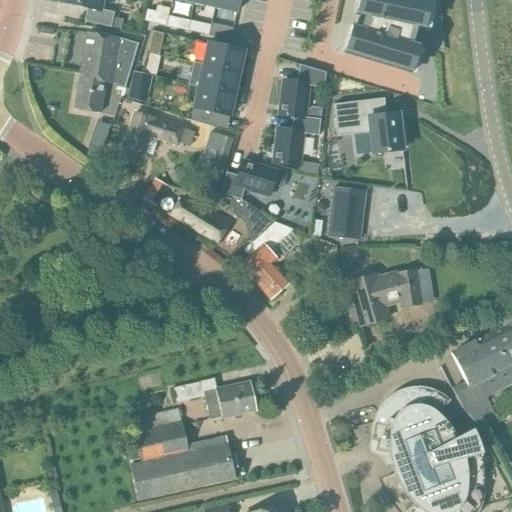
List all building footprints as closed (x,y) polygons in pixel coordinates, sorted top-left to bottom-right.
[(59,0),(59,4),(88,10),(85,21),(110,27),(113,17),(114,13),(102,11),(104,0),(59,0)] [(192,0),(191,7),(213,11),(215,0),(192,0)] [(215,0),(213,11),(235,16),(239,0),(215,0)] [(345,54),(407,73),(407,74),(416,77),(424,47),(411,43),(416,28),(425,30),(430,1),(424,0),(358,0),(355,14),(364,17),(361,29),(352,26),(345,54)] [(167,14),(157,12),(156,21),(165,23),(167,14)] [(110,27),(110,29),(120,32),(123,20),(113,17),(110,27)] [(209,25),(200,23),(198,33),(207,35),(209,25)] [(221,28),(212,26),(210,35),(219,37),(221,28)] [(87,33),(74,109),(100,113),(105,82),(110,83),(123,87),(124,87),(137,44),(136,44),(118,38),(87,33)] [(160,43),(151,42),(149,51),(158,53),(160,43)] [(203,42),(198,65),(239,74),(244,51),(228,48),(203,42)] [(157,56),(147,54),(145,64),(155,65),(157,56)] [(191,64),(186,87),(193,88),(234,97),(239,74),(198,65),(191,64)] [(281,79),(276,117),(293,119),(293,116),(307,118),(308,109),(311,87),(323,88),(324,88),(326,73),(304,66),(299,65),(297,81),(281,79)] [(133,72),(127,100),(146,104),(152,76),(133,72)] [(193,88),(188,111),(229,120),(234,97),(193,88)] [(333,105),(337,136),(370,132),(373,153),(402,150),(398,114),(369,117),(367,101),(333,105)] [(142,106),(140,112),(194,127),(195,122),(142,106)] [(328,107),(318,106),(316,115),(326,117),(328,107)] [(123,148),(143,154),(149,136),(177,145),(178,143),(190,147),(194,133),(183,129),(183,128),(135,112),(123,148)] [(275,127),(271,165),(301,168),(305,134),(318,136),(320,119),(307,118),(293,116),(293,119),(292,129),(275,127)] [(231,140),(209,134),(194,185),(216,192),(231,140)] [(90,142),(85,156),(98,161),(103,146),(90,142)] [(364,202),(395,199),(390,153),(372,156),(372,159),(359,160),(364,202)] [(226,172),(219,194),(241,200),(243,191),(269,199),(273,186),(277,172),(278,170),(241,159),(236,176),(226,172)] [(317,164),(308,162),(306,172),(315,173),(317,164)] [(178,167),(168,174),(176,187),(187,180),(178,167)] [(143,199),(156,206),(167,187),(155,180),(143,199)] [(324,189),(323,239),(355,238),(355,189),(324,189)] [(229,198),(234,216),(245,223),(248,242),(273,222),(241,201),(229,198)] [(214,212),(211,217),(181,199),(171,215),(217,243),(230,221),(214,212)] [(245,248),(251,254),(239,266),(270,300),(289,282),(273,264),(277,261),(268,251),(291,229),(273,222),(248,242),(249,244),(245,248)] [(352,246),(337,248),(337,253),(339,266),(355,264),(352,246)] [(347,283),(347,284),(350,283),(357,308),(354,309),(359,326),(388,318),(384,304),(400,300),(401,307),(420,304),(414,271),(378,280),(376,275),(347,283)] [(511,308),(497,316),(503,327),(510,337),(504,340),(510,350),(511,348),(511,308)] [(503,327),(451,353),(468,387),(490,376),(494,386),(511,376),(511,348),(510,350),(504,340),(510,337),(503,327)] [(201,382),(171,389),(174,403),(204,396),(210,419),(221,417),(222,419),(255,411),(248,382),(215,389),(215,390),(203,393),(201,382)] [(405,494),(414,505),(407,511),(477,511),(480,509),(482,502),(484,495),(485,478),(484,461),(480,445),(473,429),(457,438),(451,429),(445,421),(438,414),(450,400),(444,396),(438,392),(431,389),(423,387),(416,387),(408,388),(401,390),(394,393),(387,397),(382,403),(377,409),(374,415),(372,420),(371,426),(371,433),(372,433),(377,440),(372,443),(379,454),(387,449),(389,453),(392,467),(397,481),(405,494)] [(181,420),(133,431),(140,463),(130,466),(137,501),(235,479),(227,444),(188,453),(181,420)] [(132,448),(124,450),(127,459),(134,457),(132,448)] [(49,493),(52,511),(61,511),(57,491),(49,493)]
